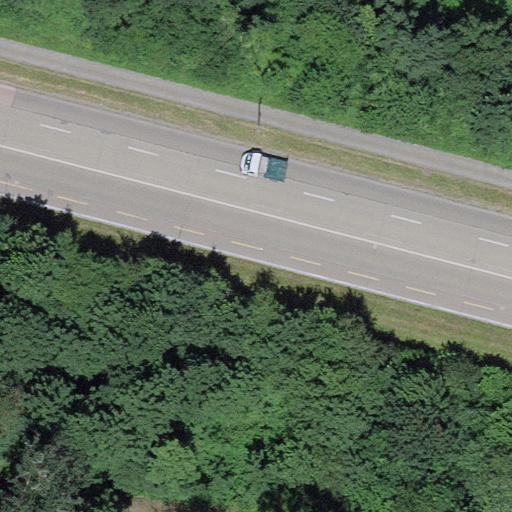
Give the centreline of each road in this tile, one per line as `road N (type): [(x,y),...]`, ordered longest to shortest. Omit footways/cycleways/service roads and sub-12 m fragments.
road 1 (primary): [(511,250),(0,117)]
road 2 (primary): [(0,169),(511,301)]
